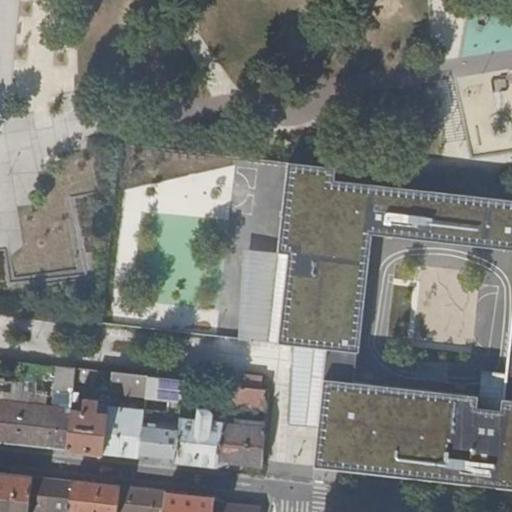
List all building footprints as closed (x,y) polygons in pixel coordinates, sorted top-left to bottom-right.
[(116,211),(143,211),(144,147),(117,146),(116,211)] [(332,166),(288,160),(274,249),(285,250),(272,339),(320,346),(352,351),(371,233),(391,235),(397,187),(331,178),(332,166)] [(505,199),(397,187),(391,235),(499,248),(505,199)] [(511,199),(505,199),(499,248),(511,248),(511,304),(500,408),(475,406),(477,395),(345,380),(316,377),(311,376),(308,398),(322,399),(314,465),(511,486),(511,199)] [(320,346),(316,377),(345,380),(349,351),(320,346)] [(74,368),(57,366),(55,388),(64,389),(62,409),(27,405),(29,392),(14,391),(13,403),(0,402),(0,442),(67,450),(71,409),(72,390),(73,385),(74,368)] [(110,388),(111,372),(89,370),(87,386),(110,388)] [(109,393),(145,398),(147,376),(111,372),(110,388),(109,393)] [(145,398),(180,402),(182,380),(147,376),(145,398)] [(229,406),(266,410),(267,389),(226,384),(223,406),(229,406)] [(67,450),(103,454),(107,413),(96,412),(97,400),(81,399),(80,411),(71,409),(67,450)] [(103,454),(138,458),(143,409),(144,403),(139,402),(138,409),(108,405),(107,413),(103,454)] [(175,462),(217,466),(222,422),(216,421),(211,421),(211,414),(209,410),(206,409),(196,407),(195,419),(188,418),(179,417),(175,462)] [(138,458),(175,462),(179,417),(180,408),(173,408),(173,413),(143,409),(138,458)] [(180,408),(179,417),(188,418),(189,408),(180,408)] [(262,465),(265,434),(265,427),(228,423),(222,422),(217,466),(226,462),(262,465)] [(0,511),(27,511),(32,475),(0,471),(0,511)] [(32,475),(27,511),(68,511),(72,480),(32,475)] [(116,511),(120,485),(72,480),(68,511),(116,511)] [(162,511),(165,490),(120,485),(116,511),(162,511)] [(212,511),(214,496),(165,490),(162,511),(212,511)] [(259,511),(260,506),(223,502),(214,496),(212,511),(259,511)]
